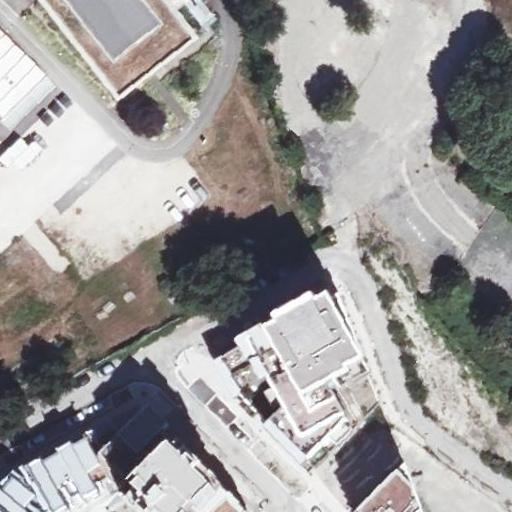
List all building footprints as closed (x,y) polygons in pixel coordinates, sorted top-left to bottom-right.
[(28,0),(105,100),(184,41),(152,0),(28,0)] [(0,98),(32,65),(0,30),(0,98)] [(511,278),(448,231),(392,260),(412,318),(474,325),(511,278)] [(343,284),(208,357),(217,369),(256,419),(306,470),(351,424),(332,390),(354,378),(353,375),(369,365),(343,284)] [(472,511),(511,511),(511,394),(449,462),(472,511)] [(161,419),(139,399),(0,476),(0,511),(66,511),(80,504),(113,485),(139,511),(246,511),(251,507),(161,419)] [(348,511),(413,511),(393,451),(340,504),(348,511)]
